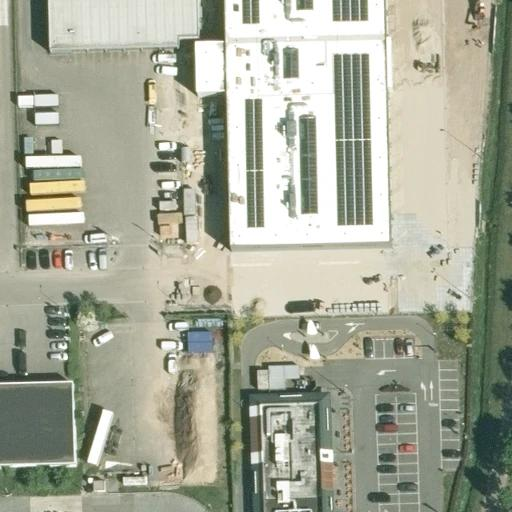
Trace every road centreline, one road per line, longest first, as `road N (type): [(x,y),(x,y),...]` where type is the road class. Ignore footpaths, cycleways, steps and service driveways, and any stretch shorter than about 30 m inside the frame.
road 1 (unclassified): [(9,287),(1,0)]
road 2 (unclassified): [(170,281),(9,287)]
road 3 (unclassified): [(511,392),(489,511)]
